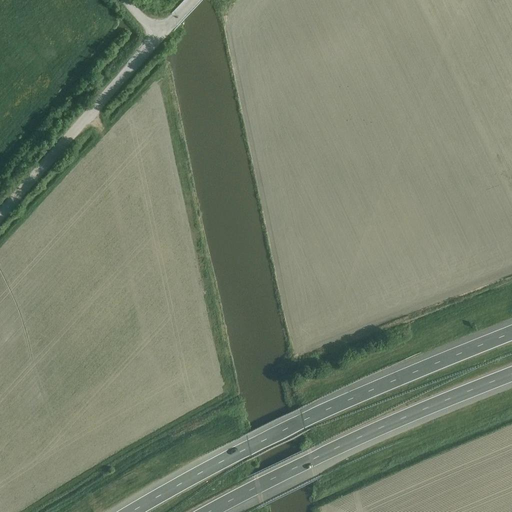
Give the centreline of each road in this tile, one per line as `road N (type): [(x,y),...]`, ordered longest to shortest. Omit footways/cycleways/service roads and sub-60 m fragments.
road 1 (motorway): [(511,334),(246,449),(132,511)]
road 2 (motorway): [(211,511),(511,375)]
road 3 (unclassified): [(0,214),(160,35)]
